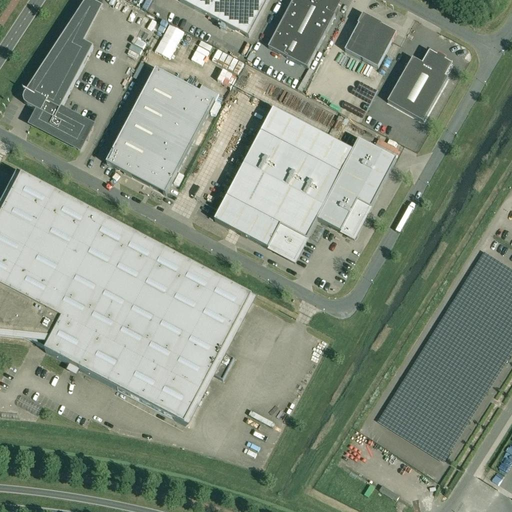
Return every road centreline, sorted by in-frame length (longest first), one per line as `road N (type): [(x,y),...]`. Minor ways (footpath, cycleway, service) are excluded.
road 1 (unclassified): [(497,51),(358,295),(338,309),(6,137)]
road 2 (tertiary): [(148,511),(0,488)]
